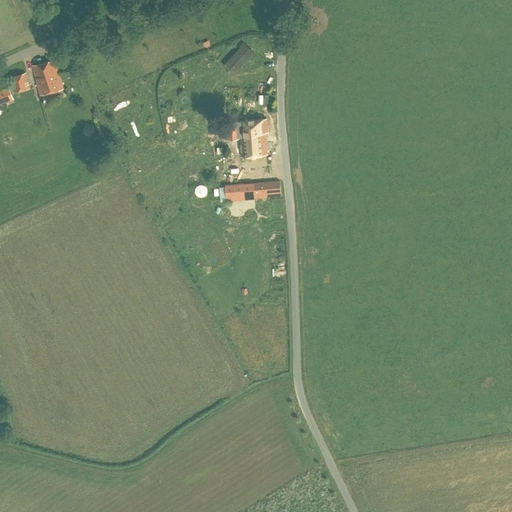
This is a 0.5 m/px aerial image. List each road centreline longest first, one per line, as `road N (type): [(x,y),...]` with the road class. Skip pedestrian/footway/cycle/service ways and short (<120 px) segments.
road 1 (unclassified): [(353,511),(301,403),(295,373),(280,129),(285,0)]
road 2 (unclassified): [(0,67),(154,0)]
